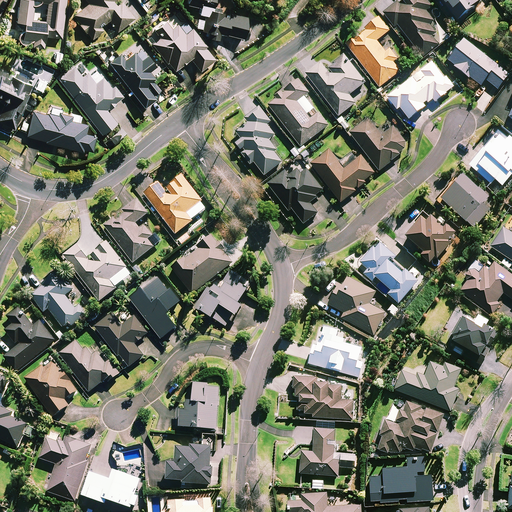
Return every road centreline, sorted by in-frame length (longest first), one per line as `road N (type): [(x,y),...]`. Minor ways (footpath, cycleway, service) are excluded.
road 1 (residential): [(459,125),(353,231),(281,267)]
road 2 (residential): [(354,0),(177,122)]
road 3 (residential): [(281,267),(177,122)]
road 4 (residential): [(177,122),(101,181),(72,190),(33,186)]
road 5 (residential): [(121,413),(199,348),(258,365)]
road 6 (residential): [(249,511),(258,365)]
road 7 (residential): [(473,511),(474,446),(511,384)]
